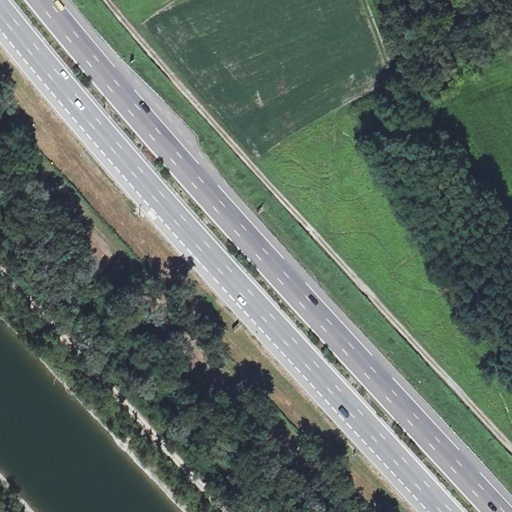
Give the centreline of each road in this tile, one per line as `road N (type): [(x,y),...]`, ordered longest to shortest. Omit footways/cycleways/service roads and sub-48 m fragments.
road 1 (motorway): [(500,511),(49,0)]
road 2 (motorway): [(0,7),(446,511)]
road 3 (track): [(511,446),(110,0)]
road 4 (track): [(224,511),(0,261)]
